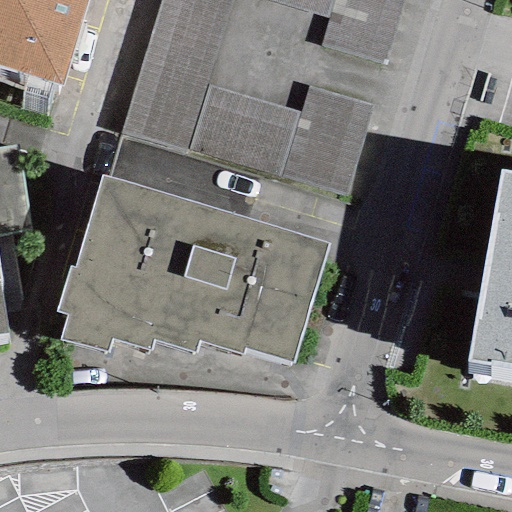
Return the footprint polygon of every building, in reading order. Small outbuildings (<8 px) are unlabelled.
[(0,0),(0,68),(61,86),(86,0),(0,0)] [(160,0),(120,133),(345,200),(405,0),(160,0)] [(0,334),(9,333),(0,278),(0,234),(30,230),(15,145),(0,147),(0,334)] [(511,169),(501,167),(467,361),(511,369),(511,169)] [(294,364),(330,244),(101,175),(73,268),(68,267),(54,313),(65,316),(58,340),(105,354),(109,339),(149,351),(152,340),(193,353),(197,341),(241,355),(243,349),(294,364)]
